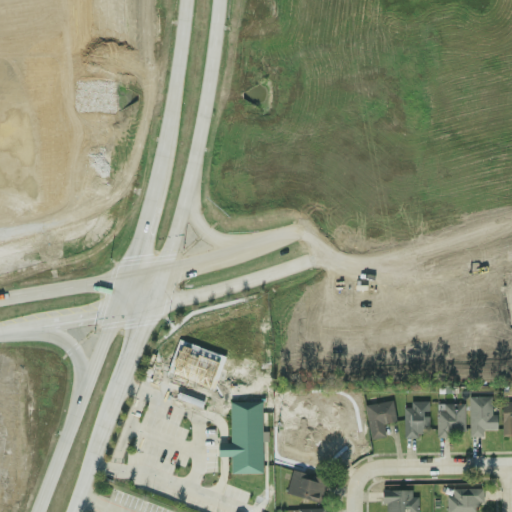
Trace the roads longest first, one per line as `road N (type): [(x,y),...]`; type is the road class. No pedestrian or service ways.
road 1 (secondary): [(162,272),(196,153),(214,0)]
road 2 (secondary): [(126,278),(38,511)]
road 3 (secondary): [(183,0),(156,179)]
road 4 (secondary): [(162,272),(0,298)]
road 5 (residential): [(150,306),(305,262)]
road 6 (residential): [(511,463),(370,468)]
road 7 (residential): [(295,230),(162,272)]
road 8 (secondary): [(21,329),(150,306)]
road 9 (secondary): [(70,511),(119,391)]
